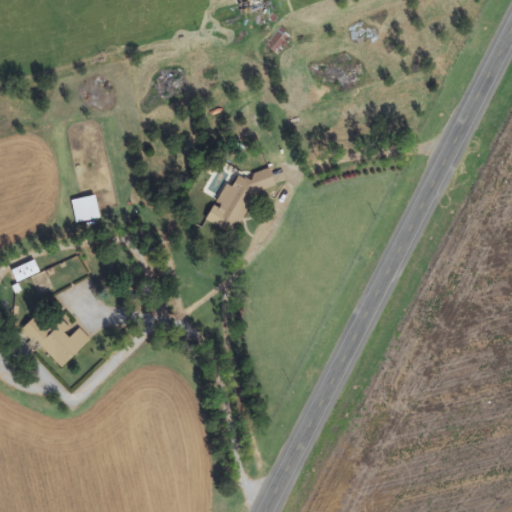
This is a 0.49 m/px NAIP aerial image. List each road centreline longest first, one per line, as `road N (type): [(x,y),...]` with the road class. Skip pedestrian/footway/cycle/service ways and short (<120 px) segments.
road 1 (residential): [(276,491),(233,278),(319,146),(479,93)]
road 2 (primary): [(265,511),(511,28)]
